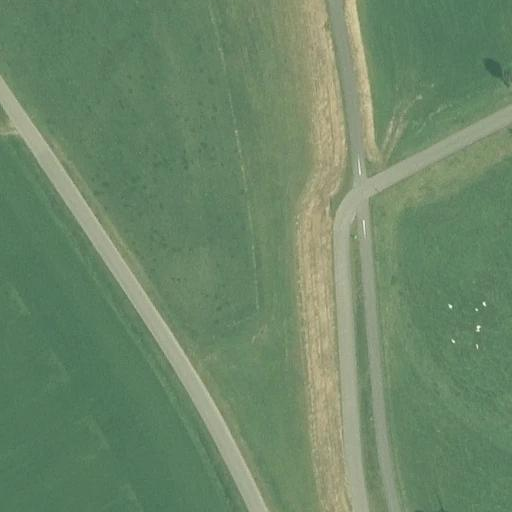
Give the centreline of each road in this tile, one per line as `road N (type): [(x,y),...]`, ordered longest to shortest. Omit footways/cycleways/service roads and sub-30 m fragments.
road 1 (unclassified): [(361,511),(342,214),(362,192),(511,112)]
road 2 (unclassified): [(258,511),(142,302),(0,88)]
